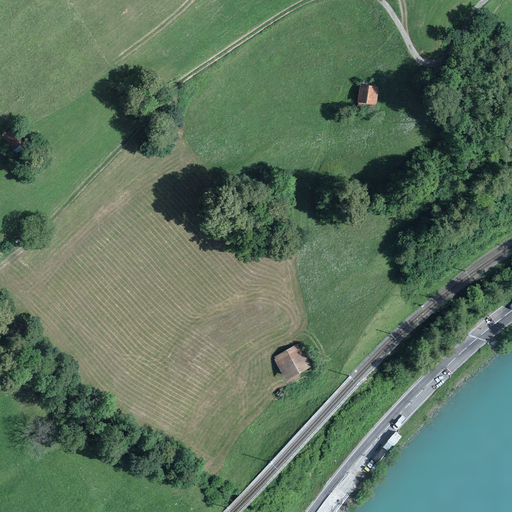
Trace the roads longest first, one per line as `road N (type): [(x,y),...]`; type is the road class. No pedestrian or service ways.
road 1 (track): [(305,0),(176,84),(49,224),(0,266)]
road 2 (primary): [(318,511),(408,405),(511,310)]
road 3 (track): [(485,0),(446,57),(429,64),(379,0)]
